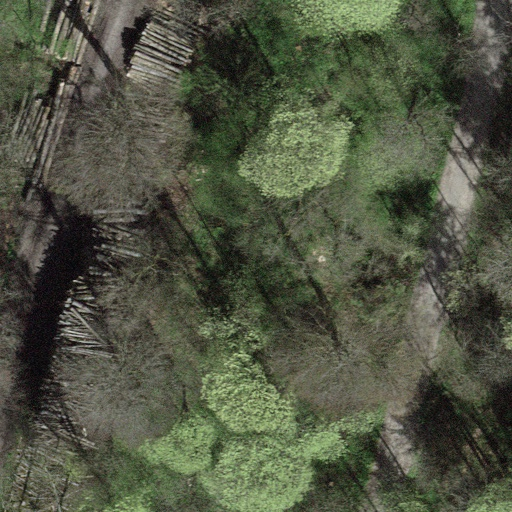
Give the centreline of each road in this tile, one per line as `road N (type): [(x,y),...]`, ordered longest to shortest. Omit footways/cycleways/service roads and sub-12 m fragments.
road 1 (track): [(383,511),(497,0)]
road 2 (track): [(130,0),(0,313)]
